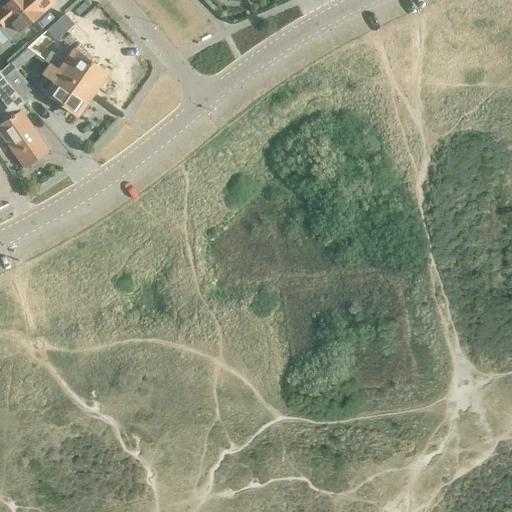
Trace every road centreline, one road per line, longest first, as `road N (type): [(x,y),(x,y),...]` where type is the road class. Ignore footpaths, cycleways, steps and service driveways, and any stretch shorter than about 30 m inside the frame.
road 1 (tertiary): [(0,238),(81,194),(205,98)]
road 2 (tertiary): [(205,98),(359,0)]
road 3 (residential): [(205,98),(119,0)]
